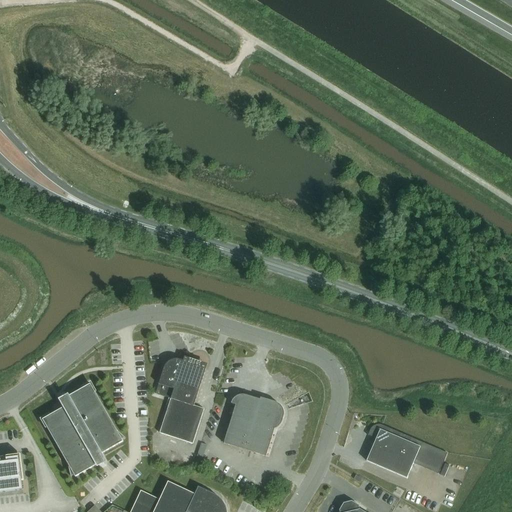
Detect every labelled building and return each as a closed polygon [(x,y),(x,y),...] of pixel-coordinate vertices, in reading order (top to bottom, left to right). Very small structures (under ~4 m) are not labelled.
[(164,368),(156,394),(171,399),(160,433),(193,444),(204,409),(194,406),(207,368),(198,365),(199,362),(193,360),(192,363),(181,360),(177,359),(173,360),(169,362),(166,365),(164,368)] [(71,476),(71,477),(75,475),(76,477),(99,464),(93,454),(98,451),(100,455),(123,442),(122,440),(125,438),(124,438),(120,434),(119,434),(91,384),(67,397),(73,407),(68,410),(66,407),(43,420),(71,470),(70,470),(72,476),(71,476)] [(236,405),(224,444),(266,457),(275,429),(277,428),(279,427),(280,425),(282,423),(282,421),(284,416),(284,413),(284,411),(283,409),(282,407),(281,406),(279,404),(276,403),(261,398),(260,400),(246,395),(240,395),(235,398),(231,404),(236,405)] [(376,439),(366,461),(407,479),(414,464),(438,474),(447,454),(383,426),(382,426),(382,425),(381,425),(380,425),(379,425),(378,425),(377,425),(376,425),(375,425),(375,426),(374,426),(373,427),(372,427),(372,428),(371,428),(371,429),(371,430),(370,430),(368,436),(376,439)] [(0,492),(20,490),(16,460),(0,462),(0,492)] [(195,494),(168,482),(160,500),(141,491),(131,511),(227,511),(226,509),(226,506),(223,501),(219,497),(214,494),(198,487),(195,494)] [(360,511),(359,506),(352,501),(344,503),(339,511),(360,511)]
